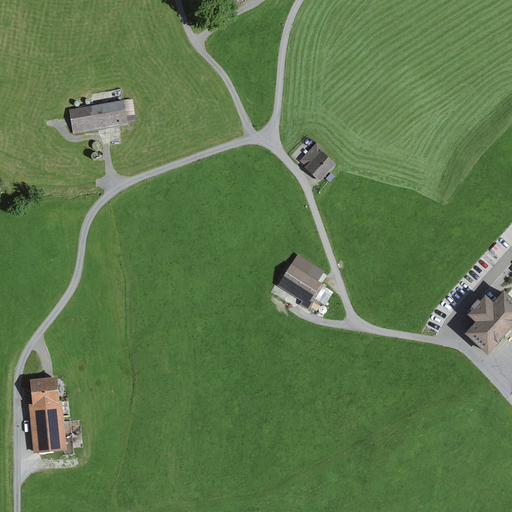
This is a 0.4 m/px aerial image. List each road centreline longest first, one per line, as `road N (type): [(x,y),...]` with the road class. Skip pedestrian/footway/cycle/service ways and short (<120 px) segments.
road 1 (unclassified): [(511,398),(461,348),(369,329),(351,314),(306,186),(276,149),(275,134)]
road 2 (unclassified): [(253,140),(177,0)]
road 3 (unclassified): [(275,134),(285,48),(302,0)]
